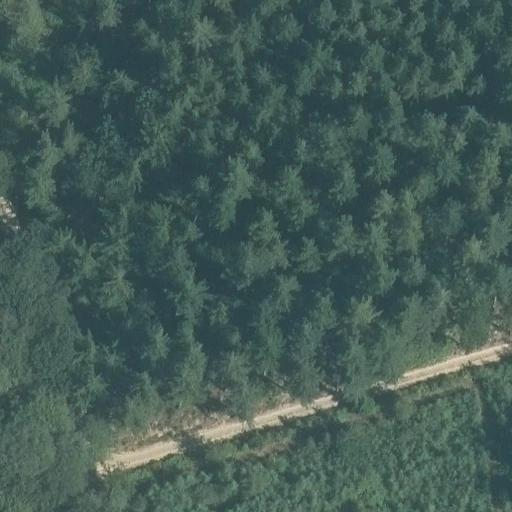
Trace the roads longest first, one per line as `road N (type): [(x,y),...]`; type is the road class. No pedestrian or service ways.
road 1 (track): [(0,505),(511,349)]
road 2 (track): [(256,0),(87,213),(0,295)]
road 3 (track): [(32,267),(103,475)]
